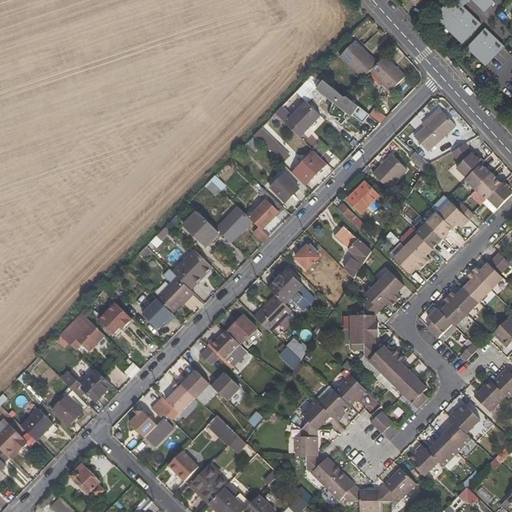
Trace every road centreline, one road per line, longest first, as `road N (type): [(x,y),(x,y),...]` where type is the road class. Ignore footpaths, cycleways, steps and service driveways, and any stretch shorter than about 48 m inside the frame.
road 1 (residential): [(95,431),(440,78)]
road 2 (residential): [(511,209),(407,317),(406,333),(448,376),(449,392),(378,457)]
